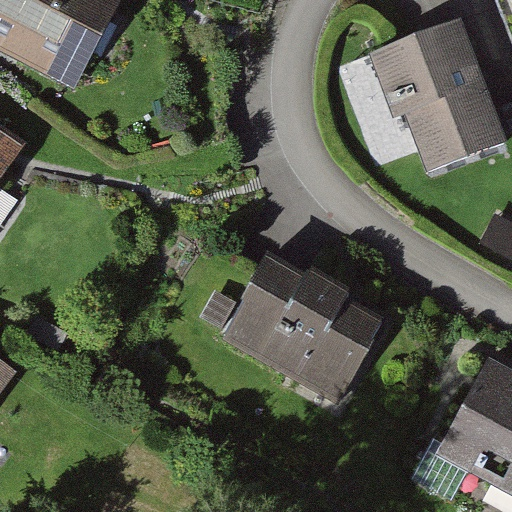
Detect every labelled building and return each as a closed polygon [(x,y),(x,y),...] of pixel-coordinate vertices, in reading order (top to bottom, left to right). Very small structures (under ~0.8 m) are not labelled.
[(128,0),(5,0),(0,10),(0,60),(79,100),(128,0)] [(392,53),(379,58),(427,180),(509,148),(461,26),(392,53)] [(229,123),(229,64),(176,65),(176,131),(188,192),(241,181),(229,123)] [(0,192),(26,153),(0,135),(0,192)] [(511,225),(497,218),(477,253),(511,272),(511,225)] [(271,279),(229,356),(340,414),(384,332),(349,313),(354,303),(313,282),(305,297),(271,279)] [(511,376),(494,367),(438,468),(511,508),(511,376)] [(0,403),(16,382),(0,369),(0,403)]
